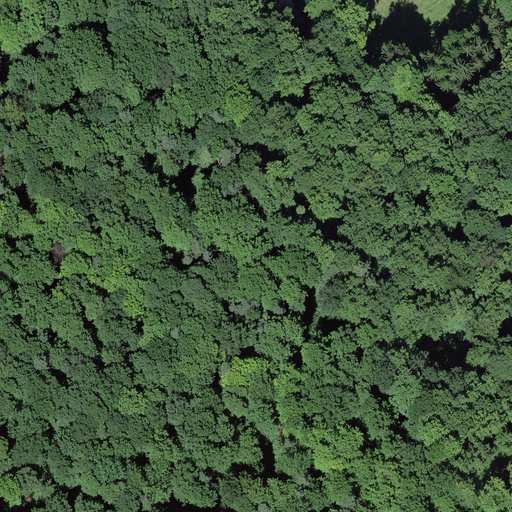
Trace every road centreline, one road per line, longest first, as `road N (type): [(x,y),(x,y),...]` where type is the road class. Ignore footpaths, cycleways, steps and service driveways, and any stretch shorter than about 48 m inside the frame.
road 1 (track): [(0,157),(41,184),(282,290),(366,352),(468,511)]
road 2 (track): [(0,239),(371,511)]
road 3 (track): [(511,277),(478,209),(397,107),(284,9)]
